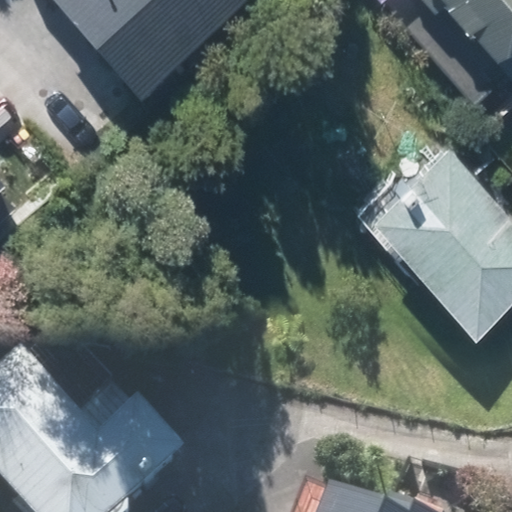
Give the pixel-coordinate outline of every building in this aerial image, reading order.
[(79,0),(139,72),(224,0),(79,0)] [(511,0),(431,0),(435,4),(439,0),(451,0),(511,64),(511,0)] [(511,209),(442,130),(357,204),(470,333),(511,295),(511,209)] [(150,511),(145,507),(202,457),(48,285),(0,327),(0,486),(22,511),(150,511)] [(468,511),(477,487),(415,466),(400,510),(319,483),(309,511),(468,511)]
